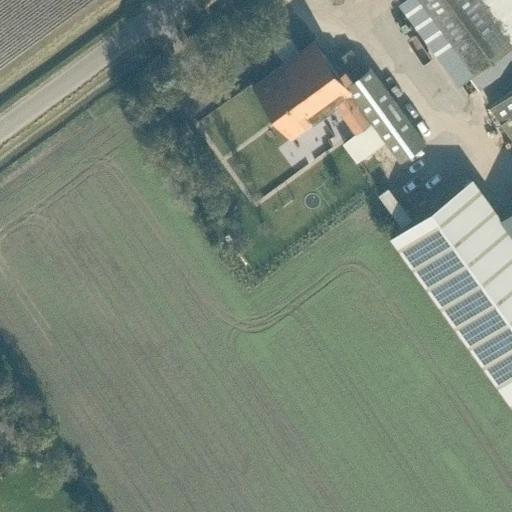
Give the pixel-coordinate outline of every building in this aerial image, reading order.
[(511,0),(403,0),(400,3),(459,83),(511,44),(511,0)] [(354,92),(347,83),(349,81),(318,38),(254,83),(265,98),(284,84),(299,104),(302,102),(315,120),(338,103),(354,92)] [(347,76),(363,65),(351,47),(335,58),(347,76)] [(372,65),(349,81),(347,83),(354,92),(374,120),(358,131),(345,140),(358,158),(387,137),(402,159),(427,141),(372,65)] [(284,84),(265,98),(292,136),(315,120),(302,102),(299,104),(284,84)] [(511,131),(511,89),(492,104),(511,131)] [(374,120),(354,92),(338,103),(358,131),(374,120)] [(511,235),(501,220),(473,183),(393,237),(511,400),(511,235)] [(388,187),(379,194),(402,225),(411,218),(388,187)] [(511,211),(501,220),(511,235),(511,211)] [(0,415),(0,440),(7,451),(29,438),(11,408),(0,415)] [(29,438),(7,451),(29,484),(49,470),(29,438)] [(63,500),(54,486),(47,491),(55,504),(63,500)]
